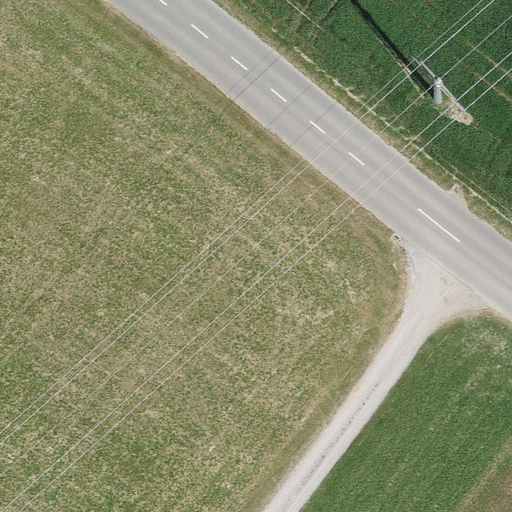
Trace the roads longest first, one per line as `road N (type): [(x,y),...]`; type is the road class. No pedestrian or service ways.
road 1 (unclassified): [(511,274),(148,0)]
road 2 (track): [(472,245),(276,511)]
